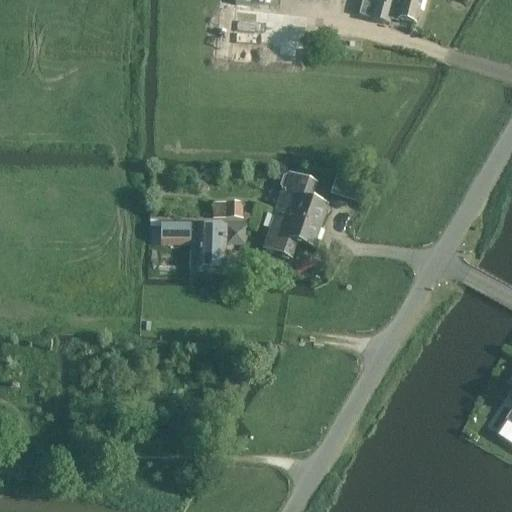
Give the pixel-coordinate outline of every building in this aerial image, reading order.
[(235,0),(235,6),(276,10),(277,0),(235,0)] [(371,20),(376,0),(363,0),(359,17),(371,20)] [(376,0),(371,20),(371,22),(389,27),(390,20),(415,26),(422,0),(376,0)] [(173,193),(196,196),(198,177),(175,174),(173,193)] [(289,178),(276,215),(320,229),(327,209),(311,203),(316,187),(289,178)] [(336,180),(332,192),(330,198),(354,206),(360,188),(336,180)] [(243,222),(243,205),(227,205),(227,222),(243,222)] [(313,250),(320,229),(276,215),(263,251),(291,261),(296,245),(313,250)] [(202,224),(202,266),(230,267),(230,224),(202,224)] [(189,245),(190,229),(162,229),(161,244),(189,245)]
